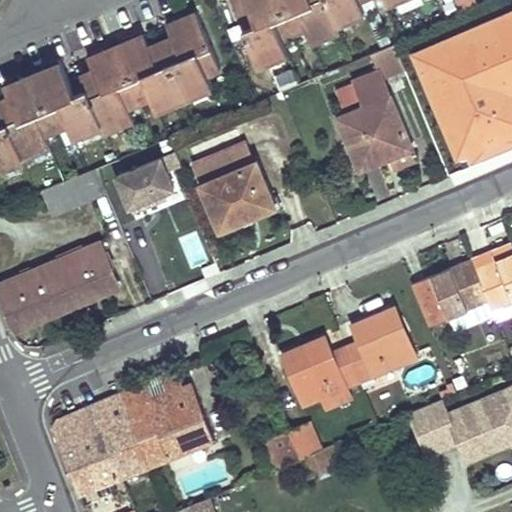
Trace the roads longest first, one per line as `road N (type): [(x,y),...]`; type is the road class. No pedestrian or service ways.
road 1 (residential): [(511,179),(11,387)]
road 2 (residential): [(11,387),(55,506)]
